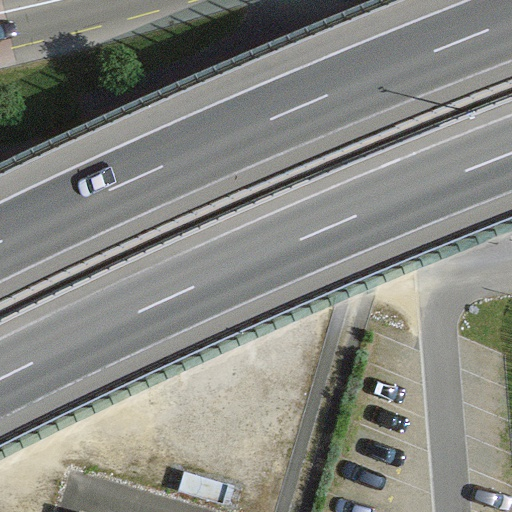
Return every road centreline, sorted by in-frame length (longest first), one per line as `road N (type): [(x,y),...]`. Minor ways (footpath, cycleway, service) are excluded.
road 1 (motorway): [(0,379),(204,282),(511,153)]
road 2 (motorway): [(511,21),(352,83),(0,242)]
road 3 (residential): [(511,263),(452,274),(435,297),(451,511)]
